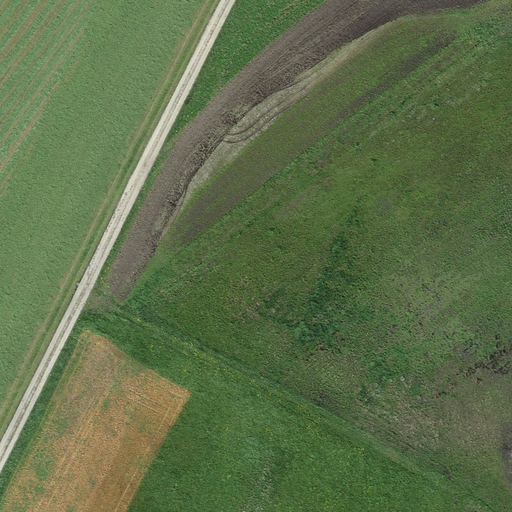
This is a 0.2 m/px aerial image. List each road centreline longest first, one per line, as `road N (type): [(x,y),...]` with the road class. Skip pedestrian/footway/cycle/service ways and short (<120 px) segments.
road 1 (track): [(228,0),(0,458)]
road 2 (track): [(81,296),(274,388)]
